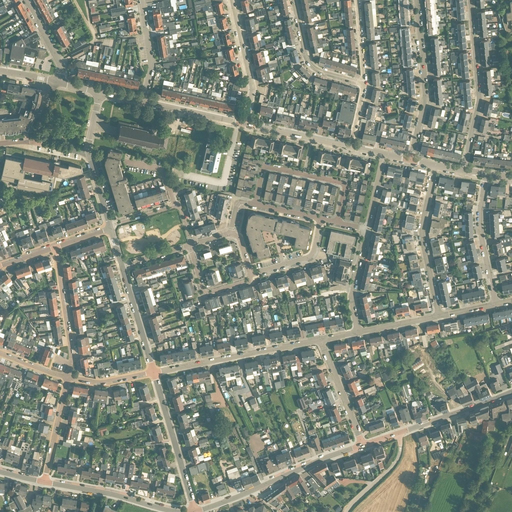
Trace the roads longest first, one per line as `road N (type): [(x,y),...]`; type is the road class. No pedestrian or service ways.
road 1 (residential): [(194,511),(362,445)]
road 2 (residential): [(462,171),(478,103),(470,0)]
road 3 (residential): [(153,371),(320,339)]
road 4 (residential): [(410,160),(424,99),(416,0)]
road 5 (residential): [(337,222),(342,183),(266,166),(254,205)]
road 6 (residential): [(438,316),(421,236),(434,165)]
road 7 (residential): [(194,511),(153,371)]
road 8 (residential): [(43,482),(176,511)]
road 9 (residential): [(495,304),(479,227),(485,174)]
road 10 (residential): [(247,124),(253,90),(235,0)]
road 11 (residential): [(364,86),(316,70),(294,0)]
road 12 (residential): [(398,433),(511,391)]
